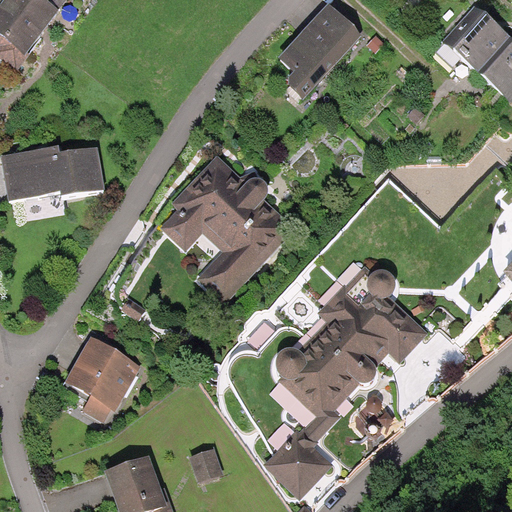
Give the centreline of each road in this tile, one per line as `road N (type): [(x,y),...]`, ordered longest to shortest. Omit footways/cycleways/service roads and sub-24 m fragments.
road 1 (residential): [(0,372),(38,349),(187,119),(290,0)]
road 2 (residential): [(511,361),(341,511)]
